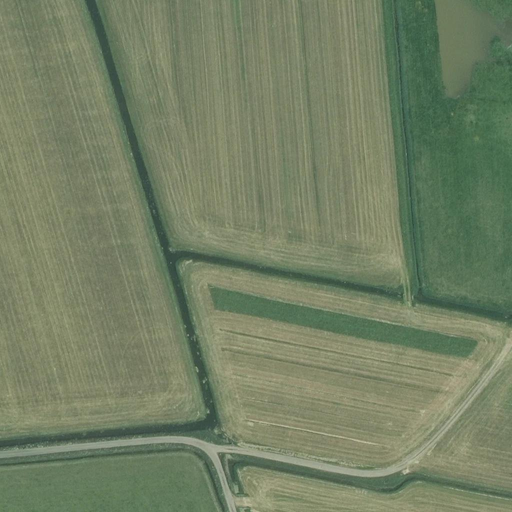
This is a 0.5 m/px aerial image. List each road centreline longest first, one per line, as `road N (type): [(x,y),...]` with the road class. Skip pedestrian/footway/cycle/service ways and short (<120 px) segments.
road 1 (track): [(206,446),(364,473),(393,469),(441,431),(511,337)]
road 2 (track): [(0,454),(157,440),(206,446)]
